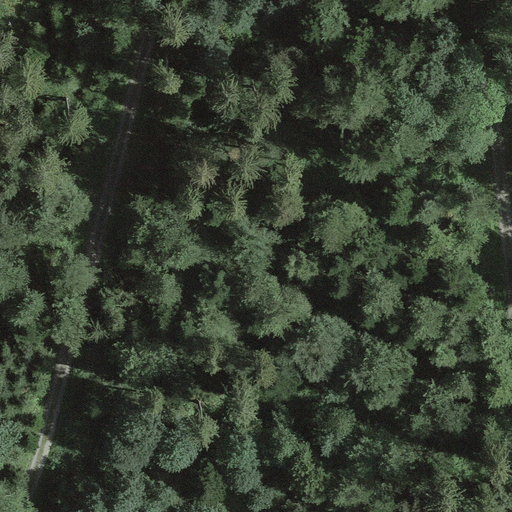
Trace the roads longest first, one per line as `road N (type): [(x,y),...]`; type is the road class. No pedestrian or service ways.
road 1 (track): [(158,0),(94,225),(41,457),(14,511)]
road 2 (track): [(511,312),(475,0)]
